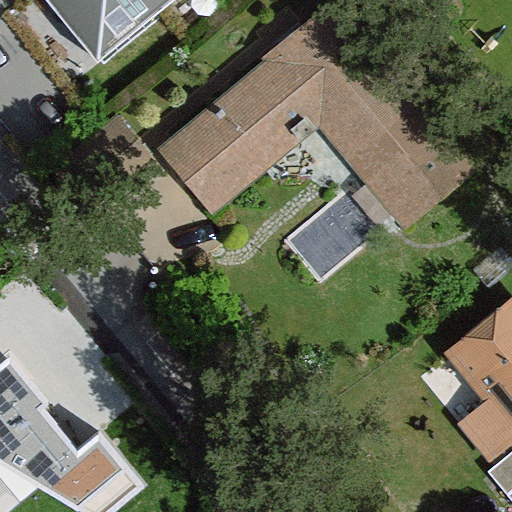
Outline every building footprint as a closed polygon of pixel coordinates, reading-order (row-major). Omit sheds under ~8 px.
[(50,0),(97,57),(167,0),(50,0)] [(279,61),(171,150),(216,206),(338,103),(370,141),(355,153),(409,219),(474,165),(341,3),(275,58),(279,61)] [(511,34),(480,61),(511,100),(511,34)] [(157,164),(119,119),(71,159),(108,205),(157,164)] [(511,444),(511,297),(448,347),(484,393),(456,415),(492,460),(511,444)] [(511,452),(492,469),(511,493),(511,452)]
